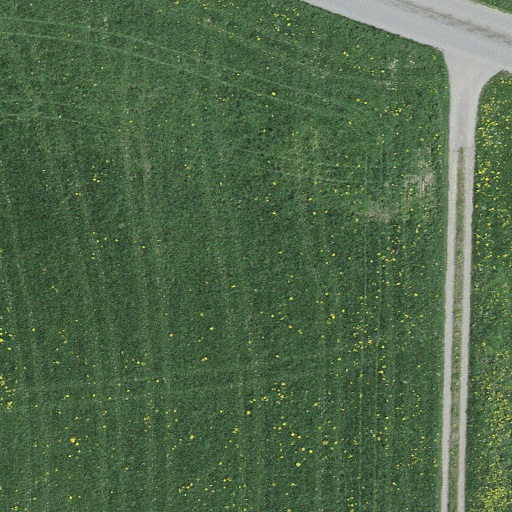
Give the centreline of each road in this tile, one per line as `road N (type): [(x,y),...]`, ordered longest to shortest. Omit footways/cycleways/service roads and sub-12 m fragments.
road 1 (track): [(445,511),(461,31)]
road 2 (unclassified): [(511,46),(372,0)]
